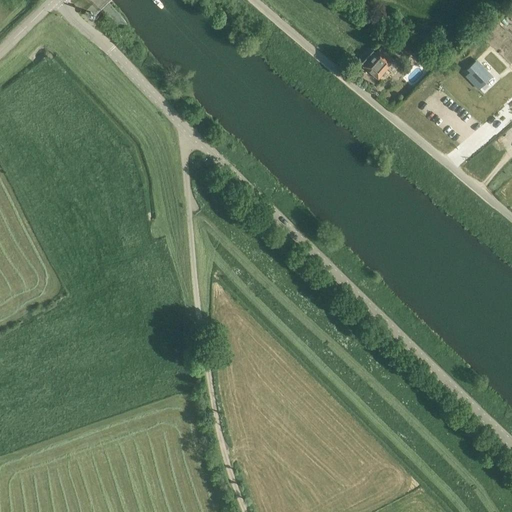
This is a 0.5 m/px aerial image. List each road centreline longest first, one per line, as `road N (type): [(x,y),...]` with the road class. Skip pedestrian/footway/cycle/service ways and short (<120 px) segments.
road 1 (tertiary): [(511,439),(185,129)]
road 2 (track): [(189,197),(443,447),(498,511)]
road 3 (unclassified): [(511,219),(256,0)]
road 4 (unclassified): [(201,328),(185,129)]
road 5 (track): [(244,511),(217,427),(201,328)]
road 6 (tertiary): [(185,129),(55,0)]
